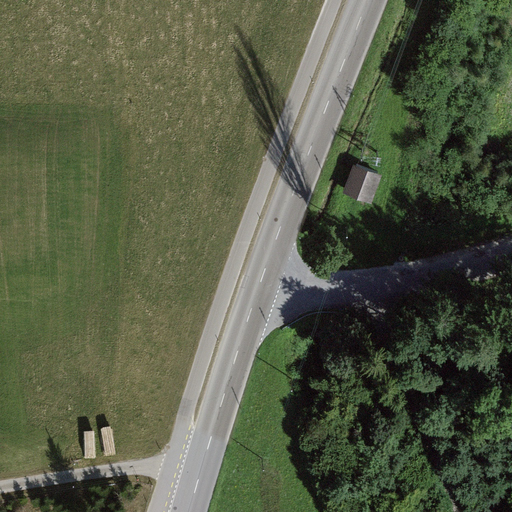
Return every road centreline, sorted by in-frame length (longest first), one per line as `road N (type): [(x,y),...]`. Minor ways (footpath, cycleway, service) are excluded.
road 1 (tertiary): [(368,0),(264,277),(188,511)]
road 2 (track): [(364,288),(464,511)]
road 3 (track): [(0,489),(143,466),(198,468)]
